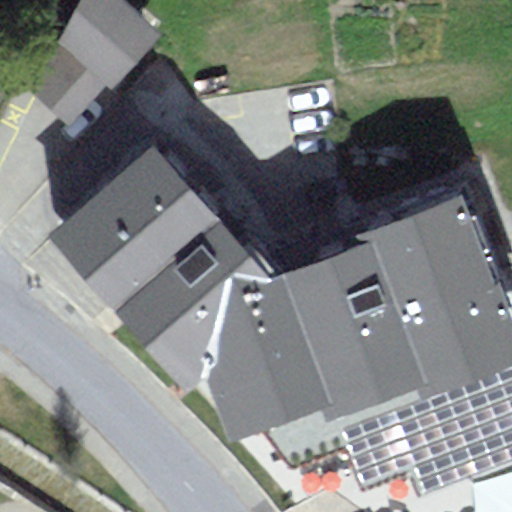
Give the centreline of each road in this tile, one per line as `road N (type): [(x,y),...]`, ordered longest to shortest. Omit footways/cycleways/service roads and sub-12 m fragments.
road 1 (unknown): [(0,247),(64,167),(120,126),(186,117),(242,135),(292,213),(317,215),(444,169)]
road 2 (tertiary): [(0,298),(159,444),(214,511)]
